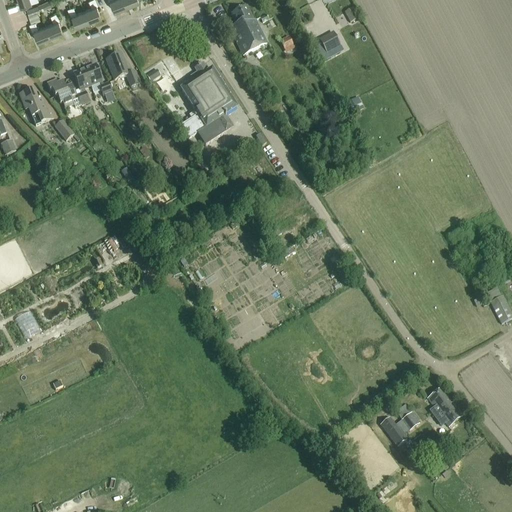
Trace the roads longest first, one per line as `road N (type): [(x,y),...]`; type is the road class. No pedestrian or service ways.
road 1 (unclassified): [(345,245),(188,5)]
road 2 (track): [(511,453),(406,336),(345,245)]
road 3 (tertiary): [(23,70),(173,10)]
